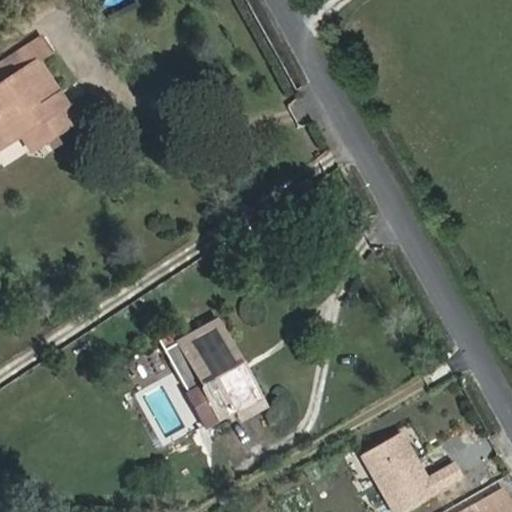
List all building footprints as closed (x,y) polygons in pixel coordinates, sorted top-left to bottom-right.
[(52,137),(76,122),(65,105),(59,107),(54,98),(59,95),(40,65),(51,59),(41,43),(0,68),(0,83),(1,86),(0,86),(0,145),(1,147),(20,136),(44,121),(52,137)] [(59,107),(65,105),(59,95),(54,98),(59,107)] [(30,150),(52,137),(44,121),(20,136),(30,150)] [(201,389),(186,396),(204,428),(236,410),(248,403),(230,369),(240,363),(217,321),(177,344),(201,389)] [(263,405),(240,363),(230,369),(248,403),(236,410),(240,418),(263,405)] [(402,444),(416,470),(425,466),(410,439),(402,444)] [(416,470),(402,444),(363,465),(388,511),(422,511),(463,491),(454,475),(427,490),(416,470)] [(498,511),(511,505),(502,488),(457,511),(498,511)]
